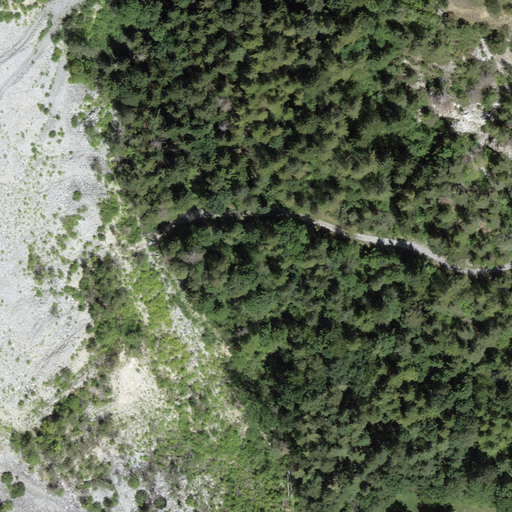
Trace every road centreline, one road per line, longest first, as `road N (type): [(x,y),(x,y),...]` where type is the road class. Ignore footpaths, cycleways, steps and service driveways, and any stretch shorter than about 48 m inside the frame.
road 1 (track): [(177,218),(274,212),(408,245),(458,268),(511,266)]
road 2 (track): [(0,169),(77,0)]
